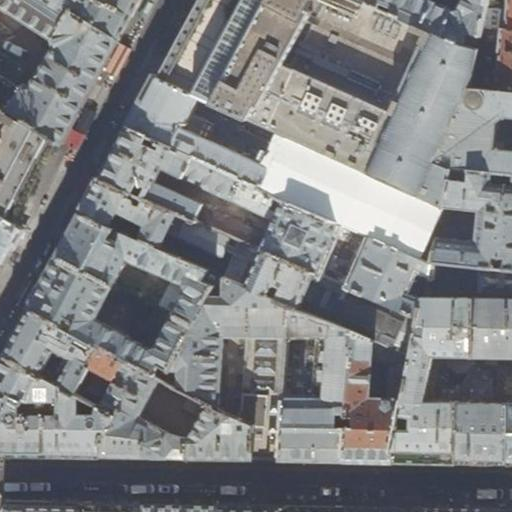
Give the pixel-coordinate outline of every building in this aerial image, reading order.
[(0,0),(0,3),(48,33),(55,38),(56,38),(74,12),(117,39),(118,40),(132,15),(139,0),(0,0)] [(470,88),(478,50),(358,0),(199,0),(157,77),(200,98),(227,110),(279,133),(293,139),(442,206),(445,208),(451,179),(453,169),(470,88)] [(358,0),(478,50),(483,28),(489,0),(358,0)] [(511,0),(489,0),(483,28),(511,31),(511,0)] [(0,73),(0,105),(61,145),(89,91),(117,39),(74,12),(56,38),(58,46),(35,88),(25,90),(0,73)] [(511,31),(483,28),(478,50),(470,88),(511,92),(511,31)] [(55,38),(48,33),(42,42),(43,47),(47,50),(55,38)] [(200,98),(153,76),(140,99),(125,127),(262,189),(270,170),(209,142),(216,126),(192,115),(200,98)] [(511,174),(511,92),(470,88),(453,169),(470,170),(511,174)] [(61,145),(0,105),(0,215),(17,226),(28,205),(37,189),(61,145)] [(279,133),(227,110),(226,113),(277,136),(279,133)] [(262,189),(125,127),(112,151),(97,179),(233,237),(259,248),(317,274),(339,223),(269,192),(262,189)] [(293,139),(269,192),(339,223),(373,238),(418,259),(442,206),(293,139)] [(451,179),(445,208),(433,263),(477,266),(511,269),(511,174),(470,170),(469,181),(451,179)] [(89,195),(79,213),(113,228),(121,213),(148,226),(142,240),(162,249),(169,234),(223,258),(233,237),(97,179),(89,195)] [(113,228),(79,213),(72,227),(69,232),(57,256),(115,285),(129,259),(173,279),(159,307),(196,326),(222,275),(162,249),(142,240),(113,228)] [(0,215),(0,264),(2,266),(11,247),(20,228),(17,226),(0,215)] [(351,289),(373,238),(339,223),(317,274),(351,289)] [(351,289),(317,274),(259,248),(254,259),(259,261),(248,286),(291,305),(352,332),(413,359),(418,335),(420,323),(421,319),(351,289)] [(115,285),(57,256),(44,279),(29,308),(99,346),(161,379),(167,382),(196,326),(159,307),(140,344),(97,321),(115,285)] [(433,263),(433,265),(431,274),(421,319),(420,323),(430,326),(428,338),(418,335),(413,359),(393,449),(393,460),(423,461),(457,461),(458,402),(426,402),(435,356),(449,356),(448,364),(451,367),(456,367),(456,368),(459,371),(472,371),(475,365),(475,356),(477,266),(433,263)] [(511,356),(511,269),(477,266),(475,356),(486,356),(486,363),(499,364),(499,356),(511,356)] [(248,286),(222,275),(196,326),(167,382),(191,396),(220,411),(224,335),(248,336),(244,406),(238,419),(254,427),(253,458),(260,458),(267,458),(281,459),(285,390),(289,337),(291,305),(248,286)] [(344,460),(352,332),(291,305),(289,337),(309,337),(305,397),(293,397),(293,391),(285,390),(281,459),(313,459),(344,460)] [(99,346),(29,308),(17,330),(3,356),(62,386),(77,394),(99,346)] [(370,460),(393,460),(393,449),(413,359),(352,332),(344,460),(370,460)] [(141,417),(161,379),(99,346),(77,394),(87,400),(103,409),(99,415),(98,416),(104,417),(101,456),(128,456),(205,457),(253,458),(254,427),(238,419),(220,411),(191,396),(185,408),(203,418),(192,439),(171,434),(141,417)] [(62,386),(3,356),(0,362),(0,411),(1,413),(10,395),(25,402),(26,401),(62,401),(62,386)] [(458,397),(458,402),(457,461),(481,462),(508,462),(510,403),(492,403),(493,371),(481,370),(475,381),(472,372),(458,397)] [(87,400),(77,394),(62,386),(62,401),(63,408),(55,407),(48,406),(46,455),(74,455),(101,456),(104,417),(98,416),(99,415),(81,415),(80,403),(84,403),(87,400)] [(25,403),(25,402),(10,395),(1,413),(0,411),(0,454),(12,454),(46,455),(48,406),(32,406),(25,403)] [(83,511),(83,503),(47,503),(5,509),(3,511),(83,511)] [(110,504),(83,503),(83,511),(139,511),(139,504),(110,504)]
